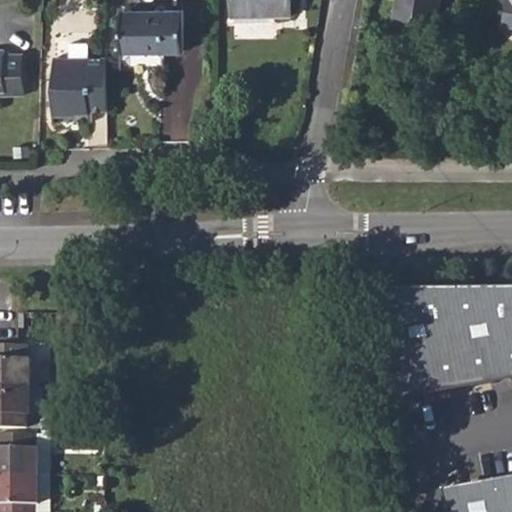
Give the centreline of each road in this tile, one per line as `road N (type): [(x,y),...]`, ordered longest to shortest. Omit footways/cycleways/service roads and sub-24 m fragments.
road 1 (residential): [(302,232),(0,240)]
road 2 (residential): [(345,0),(302,232)]
road 3 (residential): [(511,230),(302,232)]
